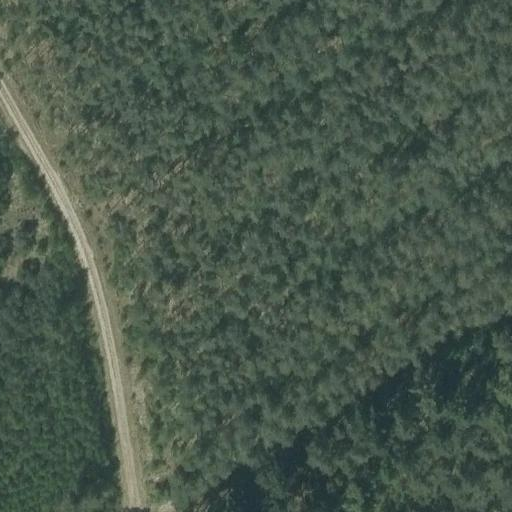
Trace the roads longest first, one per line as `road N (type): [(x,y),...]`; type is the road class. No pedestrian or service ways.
road 1 (track): [(138,511),(121,375),(77,228),(0,90)]
road 2 (track): [(149,511),(511,299)]
